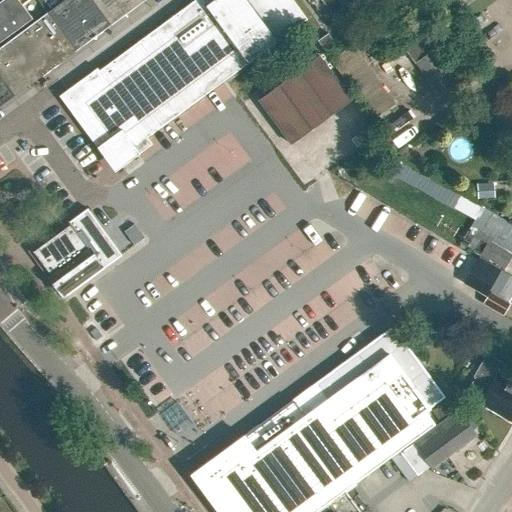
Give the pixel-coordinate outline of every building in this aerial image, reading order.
[(0,41),(32,18),(18,0),(1,0),(0,1),(0,41)] [(105,19),(91,0),(63,0),(47,12),(71,44),(105,19)] [(194,0),(70,93),(112,161),(112,162),(306,19),(292,0),(194,0)] [(91,0),(105,19),(109,25),(144,0),(91,0)] [(321,0),(334,20),(345,12),(337,0),(321,0)] [(340,0),(347,9),(358,2),(356,0),(340,0)] [(71,44),(47,12),(9,40),(33,72),(71,44)] [(458,82),(434,48),(432,50),(419,31),(401,44),(438,96),(458,82)] [(336,44),(327,33),(317,41),(325,52),(336,44)] [(33,72),(9,40),(0,45),(0,52),(20,81),(33,72)] [(394,104),(351,46),(330,61),(373,120),(394,104)] [(20,81),(0,52),(0,78),(8,90),(20,81)] [(258,100),(290,143),(350,99),(318,55),(258,100)] [(477,199),(494,198),(493,183),(476,184),(477,199)] [(50,283),(63,301),(113,262),(121,256),(100,226),(87,208),(70,221),(69,221),(29,250),(44,272),(45,275),(51,282),(50,283)] [(133,224),(124,232),(133,246),(144,238),(133,224)] [(511,256),(511,255),(487,242),(487,243),(467,231),(460,243),(480,255),(480,256),(504,270),(511,256)] [(466,277),(490,290),(501,269),(479,256),(466,277)] [(511,295),(511,275),(501,269),(490,290),(508,303),(511,295)] [(508,303),(490,290),(482,305),(503,316),(509,304),(508,303)] [(451,343),(457,331),(443,324),(437,335),(451,343)] [(313,511),(343,490),(433,425),(432,423),(423,411),(443,396),(392,326),(371,342),(368,344),(355,354),(353,355),(243,436),(243,435),(230,445),(207,462),(214,472),(199,483),(204,490),(203,491),(204,492),(218,511),(313,511)] [(492,409),(510,419),(511,417),(511,416),(511,385),(507,383),(508,381),(497,375),(504,364),(486,354),(474,376),(465,391),(481,400),(480,402),(483,403),(483,406),(489,409),(492,409)] [(438,419),(455,406),(449,397),(432,410),(438,419)] [(456,409),(399,451),(416,476),(429,467),(430,468),(451,453),(454,453),(460,449),(461,445),(475,435),(472,431),(463,418),(456,409)] [(468,414),(463,418),(472,431),(477,427),(468,414)] [(399,451),(390,458),(408,482),(416,476),(399,451)] [(359,511),(343,490),(313,511),(359,511)]
